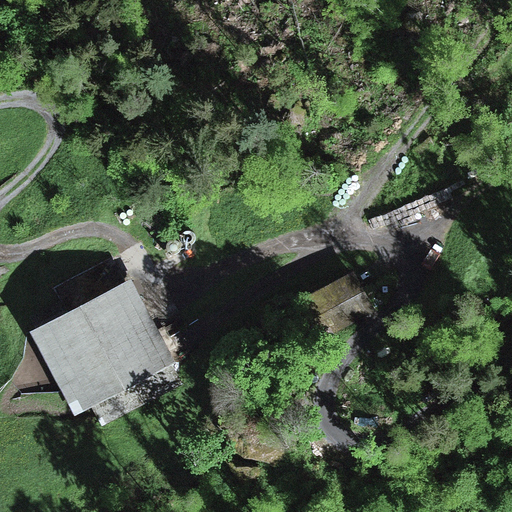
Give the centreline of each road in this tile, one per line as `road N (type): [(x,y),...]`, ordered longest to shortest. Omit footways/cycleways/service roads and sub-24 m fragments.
road 1 (track): [(0,253),(101,230),(120,235),(170,282),(312,239),(410,239)]
road 2 (track): [(410,239),(424,265),(419,281),(323,395),(338,435),(384,440),(511,364)]
road 3 (track): [(331,237),(511,6)]
road 4 (track): [(0,101),(39,101),(56,124),(43,159),(0,201)]
road 5 (track): [(410,239),(511,163)]
